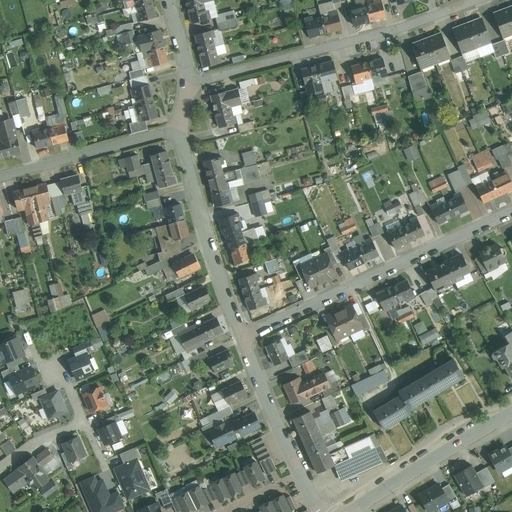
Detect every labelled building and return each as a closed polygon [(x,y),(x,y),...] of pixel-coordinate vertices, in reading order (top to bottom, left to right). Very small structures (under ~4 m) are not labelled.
[(380,0),(375,0),(373,1),(374,3),(365,6),(370,21),(385,17),(380,0)] [(152,1),(137,5),(139,13),(136,14),(138,21),(156,16),(152,1)] [(341,29),(334,3),(333,4),(332,2),(318,6),(321,18),(325,33),(341,29)] [(203,3),(187,7),(191,23),(210,18),(208,11),(205,12),(203,3)] [(365,6),(357,8),(356,5),(349,7),(354,25),(370,21),(365,6)] [(511,32),(511,16),(509,8),(494,14),(502,36),(511,32)] [(321,18),(312,20),(312,17),(304,19),(309,37),(325,33),(321,18)] [(235,18),(218,23),(219,29),(237,24),(235,18)] [(482,18),(468,24),(476,46),(490,41),(482,18)] [(132,23),(120,26),(122,33),(134,30),(132,23)] [(468,24),(453,30),(461,52),(476,46),(468,24)] [(159,30),(139,35),(143,51),(164,46),(159,30)] [(213,30),(195,35),(199,51),(214,47),(212,38),(215,37),(213,30)] [(441,34),(426,40),(435,62),(450,56),(441,34)] [(10,47),(23,43),(22,38),(9,42),(10,47)] [(504,39),(498,42),(503,55),(509,53),(504,39)] [(426,40),(412,45),(420,68),(435,62),(426,40)] [(498,42),(491,45),(496,58),(503,55),(498,42)] [(406,58),(412,57),(409,43),(403,44),(406,58)] [(143,51),(137,53),(141,68),(142,68),(143,68),(150,67),(168,62),(164,46),(143,51)] [(214,47),(199,51),(203,67),(221,62),(219,55),(217,55),(216,54),(220,53),(219,46),(214,47)] [(243,55),(231,58),(233,63),(244,60),(243,55)] [(463,55),(457,58),(462,71),(468,68),(463,55)] [(383,57),(368,61),(372,77),(380,75),(380,78),(388,76),(383,57)] [(457,58),(450,60),(455,73),(462,71),(457,58)] [(333,60),(318,64),(322,80),(330,77),(331,81),(338,79),(333,60)] [(368,61),(351,66),(356,84),(363,82),(362,79),(372,77),(368,61)] [(318,64),(301,68),(307,90),(308,90),(308,93),(324,88),(322,80),(318,64)] [(141,68),(129,71),(131,78),(144,75),(143,68),(142,68),(141,68)] [(407,75),(415,102),(431,97),(422,70),(407,75)] [(254,77),(239,81),(241,88),(255,84),(254,77)] [(149,84),(131,89),(132,96),(136,95),(138,104),(153,100),(149,84)] [(352,84),(347,85),(349,94),(350,95),(355,94),(352,84)] [(99,94),(112,93),(112,85),(98,86),(99,94)] [(123,86),(113,88),(115,94),(125,92),(123,86)] [(238,88),(229,91),(231,98),(228,98),(230,107),(240,104),(242,104),(238,88)] [(229,90),(210,95),(215,111),(230,107),(228,98),(231,98),(229,91),(229,90)] [(307,90),(300,92),(303,105),(311,103),(308,93),(307,90)] [(325,93),(318,95),(319,102),(327,100),(325,93)] [(40,95),(34,96),(36,107),(43,105),(40,95)] [(62,95),(55,97),(59,113),(59,116),(62,115),(67,114),(62,95)] [(25,98),(16,100),(19,113),(20,118),(28,115),(25,104),(27,103),(25,98)] [(16,100),(8,102),(11,115),(19,113),(16,100)] [(153,100),(138,104),(129,107),(133,122),(139,120),(139,121),(145,119),(157,116),(153,100)] [(392,108),(387,109),(386,103),(371,107),(375,124),(395,120),(392,108)] [(240,104),(230,107),(232,116),(235,115),(237,122),(237,125),(243,123),(241,114),(242,112),(240,104)] [(230,107),(215,111),(219,127),(237,122),(235,115),(232,116),(230,107)] [(487,111),(469,116),(472,127),(490,122),(487,111)] [(59,113),(45,116),(48,128),(49,128),(53,144),(68,140),(62,115),(59,116),(59,113)] [(4,121),(0,121),(0,137),(0,138),(1,141),(9,139),(9,136),(16,134),(12,118),(4,121)] [(145,119),(139,121),(139,120),(133,122),(129,123),(132,133),(148,129),(145,119)] [(243,123),(237,125),(239,133),(254,129),(252,121),(243,123)] [(48,128),(39,131),(39,128),(31,130),(36,148),(53,144),(49,128),(48,128)] [(16,134),(9,136),(9,139),(1,141),(5,156),(21,152),(16,134)] [(409,161),(420,155),(414,143),(403,148),(409,161)] [(511,164),(511,151),(511,148),(509,143),(503,145),(511,164)] [(511,164),(503,145),(494,149),(503,168),(511,164)] [(485,150),(479,154),(483,162),(490,159),(485,150)] [(166,151),(148,156),(150,163),(153,162),(155,171),(170,167),(166,151)] [(251,151),(242,153),(244,160),(253,158),(251,151)] [(140,165),(138,155),(124,158),(126,167),(128,172),(141,168),(140,165)] [(221,156),(203,160),(207,176),(223,172),(221,164),(223,163),(221,156)] [(126,167),(124,158),(118,160),(120,168),(126,167)] [(490,159),(483,162),(486,168),(492,165),(490,159)] [(141,168),(128,172),(129,177),(155,171),(153,162),(150,163),(140,165),(141,168)] [(170,167),(155,171),(157,179),(154,180),(156,187),(174,182),(170,167)] [(240,168),(223,172),(225,181),(228,180),(242,177),(240,168)] [(459,169),(449,174),(456,190),(466,185),(461,174),(459,169)] [(511,184),(505,171),(499,174),(500,177),(492,181),(498,195),(511,188),(511,184)] [(223,172),(207,176),(211,192),(230,187),(228,180),(225,181),(223,172)] [(78,175),(61,179),(65,194),(75,192),(75,195),(82,193),(78,175)] [(444,180),(437,183),(440,189),(447,186),(444,180)] [(492,181),(483,185),(482,182),(475,185),(483,202),(498,195),(492,181)] [(46,183),(30,187),(39,221),(47,219),(48,218),(44,203),(50,202),(46,183)] [(437,183),(430,187),(432,192),(440,189),(437,183)] [(30,187),(14,192),(18,210),(25,208),(29,223),(39,221),(30,187)] [(230,187),(211,192),(215,205),(233,200),(230,187)] [(426,201),(420,189),(414,192),(419,204),(426,201)] [(158,190),(143,194),(145,201),(160,197),(158,190)] [(261,191),(249,194),(251,202),(263,199),(261,191)] [(460,192),(452,195),(454,198),(446,202),(453,216),(468,209),(460,192)] [(57,194),(51,196),(57,215),(62,214),(57,194)] [(160,197),(145,201),(147,212),(162,208),(160,197)] [(91,200),(77,204),(79,215),(81,215),(88,213),(94,211),(91,200)] [(399,201),(392,204),(395,210),(401,207),(399,201)] [(446,202),(438,206),(436,203),(430,206),(438,223),(453,216),(446,202)] [(162,208),(164,216),(167,215),(169,223),(184,219),(180,203),(162,208)] [(392,204),(385,208),(387,213),(395,210),(392,204)] [(88,213),(81,215),(84,225),(91,223),(88,213)] [(243,227),(238,213),(233,215),(237,228),(239,227),(240,228),(243,227)] [(237,228),(233,215),(218,220),(222,234),(225,233),(230,248),(245,244),(245,243),(241,232),(240,228),(239,227),(237,228)] [(416,216),(409,219),(410,222),(402,226),(409,241),(424,234),(416,216)] [(20,217),(13,219),(17,234),(25,232),(20,217)] [(374,224),(371,218),(365,220),(369,228),(374,225),(374,224)] [(13,219),(5,221),(9,236),(17,234),(13,219)] [(47,219),(39,221),(42,234),(48,232),(47,219)] [(169,223),(164,225),(158,226),(165,250),(173,248),(173,247),(180,245),(178,238),(189,235),(184,219),(169,223)] [(353,222),(347,225),(349,231),(356,228),(353,222)] [(379,222),(374,224),(374,225),(378,235),(384,232),(379,222)] [(347,225),(339,229),(342,234),(349,231),(347,225)] [(374,225),(369,228),(373,237),(378,235),(374,225)] [(158,226),(152,228),(158,252),(165,250),(158,226)] [(409,241),(402,226),(393,230),(392,227),(385,230),(394,248),(409,241)] [(253,228),(241,232),(245,243),(256,239),(253,228)] [(340,249),(334,236),(326,240),(330,246),(332,252),(340,249)] [(370,237),(363,240),(365,243),(357,247),(364,262),(379,255),(370,237)] [(245,244),(230,248),(235,264),(253,258),(251,251),(247,252),(245,244)] [(496,244),(488,248),(488,247),(486,246),(483,248),(482,250),(483,250),(479,252),(481,256),(488,271),(496,267),(497,265),(504,262),(502,257),(505,256),(506,253),(504,249),(501,248),(499,249),(496,244)] [(165,250),(158,252),(161,261),(166,258),(181,251),(180,245),(173,247),(173,248),(165,250)] [(332,252),(330,246),(324,249),(326,254),(326,253),(332,265),(337,263),(332,252)] [(357,247),(348,251),(347,248),(340,251),(348,269),(364,262),(357,247)] [(271,248),(265,250),(268,259),(274,257),(271,248)] [(332,265),(326,253),(326,254),(314,259),(318,270),(324,281),(336,275),(332,265)] [(193,254),(174,263),(180,277),(199,268),(193,254)] [(461,255),(445,262),(454,282),(463,277),(462,274),(469,271),(461,255)] [(265,256),(254,260),(256,265),(265,262),(267,261),(265,256)] [(481,256),(474,259),(484,274),(489,272),(488,271),(481,256)] [(161,261),(156,263),(164,280),(170,277),(165,267),(169,265),(166,258),(161,261)] [(276,258),(267,261),(265,262),(269,274),(280,270),(276,258)] [(301,265),(306,277),(311,287),(324,281),(318,270),(314,259),(301,265)] [(301,265),(299,261),(293,263),(301,280),(306,277),(301,265)] [(445,262),(426,271),(435,290),(454,282),(445,262)] [(257,273),(239,279),(244,294),(259,289),(256,281),(259,280),(257,273)] [(278,275),(272,277),(274,284),(280,282),(278,275)] [(287,280),(280,282),(283,290),(289,287),(287,280)] [(407,280),(391,287),(398,301),(406,298),(408,301),(415,297),(407,280)] [(50,284),(52,295),(64,292),(61,281),(50,284)] [(280,282),(274,284),(277,293),(283,291),(283,290),(280,282)] [(204,286),(184,295),(191,309),(211,300),(204,286)] [(391,287),(376,294),(384,312),(391,308),(390,305),(398,301),(391,287)] [(25,289),(13,292),(18,308),(30,305),(25,289)] [(262,298),(259,289),(244,294),(249,310),(267,304),(265,297),(262,298)] [(426,290),(419,293),(426,306),(433,302),(426,290)] [(47,298),(50,310),(73,305),(70,292),(47,298)] [(365,305),(370,313),(378,309),(374,300),(365,305)] [(356,315),(352,305),(339,311),(349,333),(361,327),(362,327),(356,315)] [(92,315),(98,327),(111,320),(105,308),(92,315)] [(411,310),(404,314),(407,320),(414,316),(411,310)] [(349,333),(339,311),(326,317),(331,327),(336,339),(337,339),(349,333)] [(369,329),(362,312),(356,315),(362,327),(361,327),(363,331),(369,329)] [(404,314),(397,317),(400,323),(407,320),(404,314)] [(215,318),(196,327),(203,341),(222,332),(215,318)] [(418,334),(427,329),(423,320),(414,324),(418,334)] [(186,329),(178,333),(178,334),(186,350),(186,351),(195,347),(204,343),(203,341),(196,327),(195,325),(186,329)] [(336,339),(331,327),(325,329),(333,346),(339,343),(337,339),(336,339)] [(419,333),(422,343),(440,337),(437,328),(419,333)] [(14,336),(1,341),(2,342),(3,343),(0,344),(0,356),(2,361),(5,360),(6,362),(22,355),(21,352),(24,351),(23,350),(22,351),(17,338),(15,338),(14,336)] [(326,336),(316,340),(322,351),(331,347),(326,336)] [(288,357),(279,339),(265,346),(274,365),(288,359),(288,357)] [(89,341),(73,348),(77,357),(86,353),(87,353),(93,350),(89,341)] [(509,343),(493,352),(492,355),(494,359),(497,359),(503,368),(505,366),(505,365),(511,361),(511,346),(510,343),(509,343)] [(195,347),(186,351),(186,350),(181,353),(184,360),(188,358),(198,353),(195,347)] [(227,349),(208,359),(215,372),(234,363),(227,349)] [(198,353),(188,358),(191,364),(205,357),(207,356),(204,350),(198,353)] [(304,350),(288,357),(288,359),(293,368),(302,364),(309,360),(304,350)] [(77,357),(69,360),(77,380),(95,372),(87,353),(86,353),(77,357)] [(22,355),(6,362),(8,368),(17,365),(25,362),(22,355)] [(453,358),(427,374),(438,393),(464,377),(453,358)] [(309,360),(302,364),(306,373),(316,369),(311,359),(309,360)] [(8,368),(1,372),(4,380),(9,377),(21,372),(17,365),(8,368)] [(21,372),(9,377),(16,393),(38,384),(31,368),(21,372)] [(384,370),(378,372),(383,383),(389,380),(384,370)] [(378,372),(372,375),(377,386),(383,383),(378,372)] [(323,373),(300,384),(306,397),(321,390),(329,386),(329,385),(323,373)] [(410,409),(438,393),(427,374),(398,391),(401,394),(410,409)] [(377,386),(372,375),(367,377),(372,388),(377,386)] [(367,377),(362,380),(367,390),(372,388),(367,377)] [(297,378),(283,384),(292,403),(306,397),(300,384),(297,378)] [(362,380),(357,382),(362,393),(367,390),(362,380)] [(241,381),(222,390),(222,391),(211,396),(218,411),(230,406),(229,404),(247,395),(241,381)] [(329,386),(321,390),(324,397),(332,394),(341,389),(337,381),(329,385),(329,386)] [(357,382),(351,385),(356,396),(362,393),(357,382)] [(107,405),(100,387),(83,394),(91,412),(99,408),(101,409),(104,408),(106,405),(107,405)] [(164,397),(170,403),(178,396),(173,390),(164,397)] [(49,419),(67,411),(58,391),(40,398),(49,419)] [(324,397),(322,398),(329,414),(339,409),(332,394),(324,397)] [(412,413),(410,409),(401,394),(373,410),(384,429),(412,413)] [(218,411),(215,413),(218,419),(233,412),(230,406),(218,411)] [(122,420),(135,415),(132,408),(119,413),(122,420)] [(310,410),(293,418),(301,436),(313,431),(312,429),(317,427),(310,410)] [(254,412),(235,422),(235,423),(241,435),(261,426),(254,412)] [(215,413),(207,416),(211,423),(218,419),(215,413)] [(118,414),(101,421),(104,427),(115,422),(115,423),(121,420),(118,414)] [(211,423),(203,427),(205,432),(209,431),(209,430),(221,425),(218,419),(211,423)] [(230,425),(228,421),(221,425),(209,430),(209,431),(217,446),(235,437),(236,438),(241,435),(235,423),(230,425)] [(104,427),(98,429),(105,444),(121,437),(115,423),(115,422),(104,427)] [(317,427),(312,429),(313,431),(318,429),(321,435),(332,430),(328,422),(317,427)] [(313,431),(301,436),(309,455),(326,447),(321,435),(318,429),(313,431)] [(369,436),(344,447),(349,458),(343,461),(350,477),(382,463),(369,436)] [(77,437),(63,443),(67,451),(71,461),(85,455),(77,437)] [(261,437),(250,442),(253,447),(263,442),(261,437)] [(9,439),(0,446),(7,456),(16,449),(9,439)] [(263,442),(253,447),(255,453),(266,448),(263,442)] [(505,446),(489,454),(499,472),(511,464),(511,458),(507,449),(505,446)] [(136,447),(119,454),(124,465),(136,460),(137,460),(141,458),(136,447)] [(326,447),(309,455),(317,472),(334,465),(326,447)] [(266,448),(255,453),(258,458),(269,453),(266,448)] [(32,457),(19,467),(19,468),(4,480),(13,492),(28,481),(35,490),(41,485),(43,487),(40,489),(46,497),(59,488),(53,480),(50,482),(48,480),(48,479),(46,476),(60,466),(47,449),(37,457),(38,458),(35,461),(32,457)] [(67,451),(61,454),(68,470),(74,468),(71,461),(67,451)] [(269,453),(258,458),(260,463),(266,461),(271,458),(269,453)] [(276,469),(271,458),(266,461),(271,472),(276,469)] [(124,465),(115,469),(128,498),(149,489),(137,460),(136,460),(124,465)] [(255,461),(244,466),(245,469),(240,471),(246,484),(251,481),(253,484),(264,479),(255,461)] [(271,472),(266,461),(260,463),(266,474),(271,472)] [(471,465),(454,475),(466,496),(483,486),(476,473),(471,465)] [(486,467),(476,473),(483,486),(484,488),(495,481),(486,467)] [(234,474),(233,472),(222,478),(231,496),(242,491),(240,487),(246,484),(240,471),(234,474)] [(94,476),(80,482),(83,488),(97,482),(94,476)] [(222,478),(211,483),(212,485),(207,487),(213,500),(218,497),(220,501),(231,496),(222,478)] [(97,482),(83,488),(93,511),(112,511),(118,509),(113,495),(112,494),(108,496),(106,492),(107,491),(102,480),(97,482)] [(438,484),(419,495),(429,511),(448,500),(438,484)] [(201,490),(199,485),(188,491),(197,509),(208,504),(207,503),(213,500),(207,487),(201,490)] [(166,489),(155,494),(157,499),(160,497),(165,509),(173,505),(171,499),(166,489)] [(188,491),(171,499),(173,505),(176,511),(183,509),(184,511),(190,511),(197,509),(188,491)] [(125,507),(119,493),(113,495),(118,509),(125,507)] [(290,496),(284,499),(282,495),(271,500),(276,511),(290,511),(296,508),(290,496)] [(276,511),(271,500),(260,506),(262,509),(256,511),(276,511)] [(161,511),(157,502),(139,510),(140,511),(161,511)]
